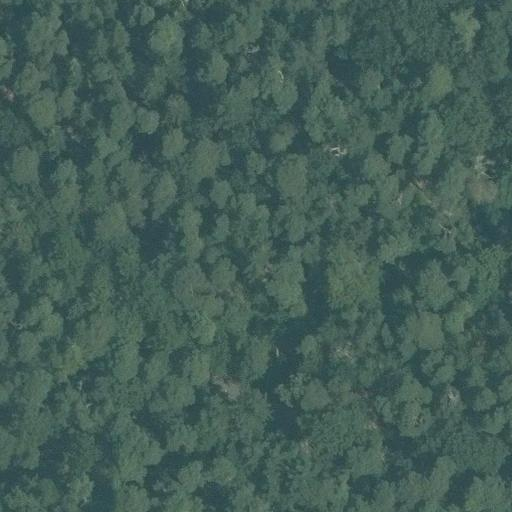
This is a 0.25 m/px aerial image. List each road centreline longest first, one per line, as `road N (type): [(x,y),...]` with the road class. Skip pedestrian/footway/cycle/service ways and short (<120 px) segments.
road 1 (residential): [(511,483),(450,476),(330,440),(205,374),(0,170)]
road 2 (track): [(205,374),(511,240)]
